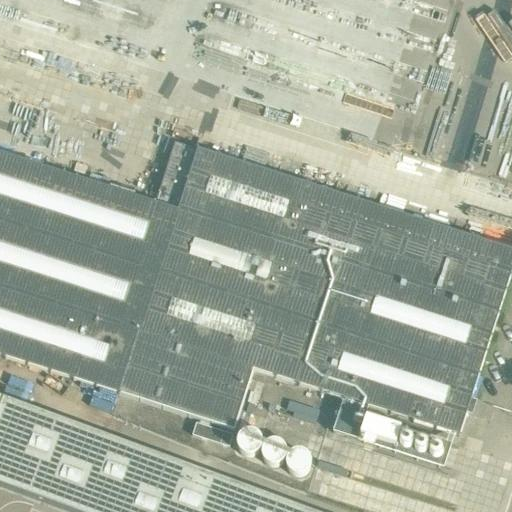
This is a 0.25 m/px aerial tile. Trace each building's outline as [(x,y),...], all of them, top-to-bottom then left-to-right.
[(254,372),(234,365),(139,335),(197,152),(175,145),(156,204),(155,204),(155,205),(133,198),(134,197),(132,197),(132,198),(110,191),(111,190),(110,190),(109,191),(88,184),(88,183),(87,182),(86,183),(65,176),(65,175),(64,175),(64,176),(42,169),(42,168),(41,168),(41,169),(19,162),(0,220),(0,357),(5,359),(4,360),(5,360),(6,360),(27,366),(27,367),(28,368),(29,367),(50,374),(50,375),(51,375),(51,374),(73,381),(73,382),(74,382),(96,389),(97,390),(97,389),(119,396),(119,397),(120,397),(120,396),(234,433),(253,373),(254,372)] [(139,335),(234,365),(291,182),(290,181),(290,180),(289,180),(289,181),(267,174),(267,173),(266,173),(266,174),(244,167),(244,166),(243,165),(243,166),(221,159),(222,158),(220,158),(220,159),(198,152),(199,151),(197,151),(197,152),(139,335)] [(0,220),(19,162),(19,161),(18,160),(18,161),(0,155),(0,220)] [(234,365),(254,372),(275,379),(275,380),(276,380),(277,379),(298,386),(298,387),(299,387),(299,386),(321,393),(321,394),(322,395),(322,394),(344,401),(344,402),(334,434),(357,441),(367,409),(368,409),(390,416),(389,416),(390,417),(391,416),(412,423),(412,424),(413,424),(414,423),(435,430),(435,431),(436,431),(458,437),(458,438),(460,439),(460,437),(459,437),(466,415),(467,415),(468,414),(467,414),(471,400),(472,400),(472,399),(479,377),(480,376),(479,376),(486,354),(487,355),(487,353),(486,353),(491,339),(492,339),(492,338),(491,338),(498,316),(499,317),(499,315),(498,315),(505,293),(506,294),(507,293),(506,292),(510,278),(511,278),(511,277),(511,272),(511,252),(495,247),(496,246),(495,246),(494,247),(473,240),(473,239),(472,239),(471,240),(450,233),(450,232),(449,231),(449,232),(427,225),(427,224),(426,224),(426,225),(404,218),(404,217),(403,217),(403,218),(381,211),(381,210),(380,209),(380,210),(358,203),(359,202),(357,202),(357,203),(335,196),(336,195),(335,195),(334,196),(313,189),(313,188),(312,187),(311,188),(291,182),(234,365)] [(306,511),(3,400),(0,408),(0,488),(64,511),(306,511)] [(318,420),(321,410),(291,401),(288,412),(318,420)] [(310,477),(311,452),(302,452),(302,443),(261,442),(261,432),(240,431),(239,455),(264,456),(263,466),(288,466),(288,476),(310,477)]
